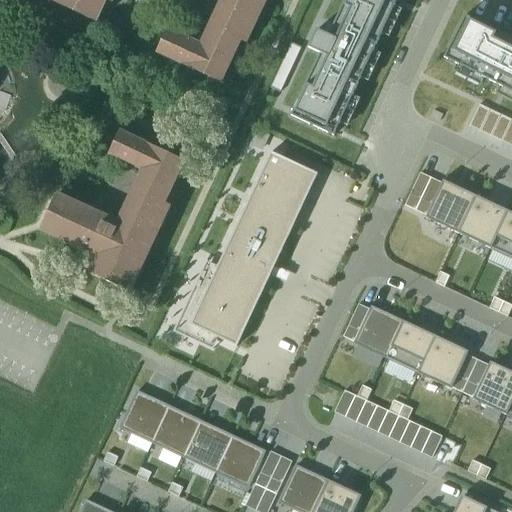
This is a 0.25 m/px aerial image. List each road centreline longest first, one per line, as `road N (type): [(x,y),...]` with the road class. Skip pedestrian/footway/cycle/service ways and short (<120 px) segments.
road 1 (residential): [(286,422),(360,261)]
road 2 (residential): [(360,261),(511,331)]
road 3 (residential): [(394,511),(404,491),(397,474),(286,422)]
road 4 (residential): [(286,422),(152,360)]
road 5 (residential): [(397,136),(402,88),(445,0)]
road 6 (residential): [(360,261),(390,197),(397,136)]
road 7 (residential): [(511,174),(447,143),(397,136)]
